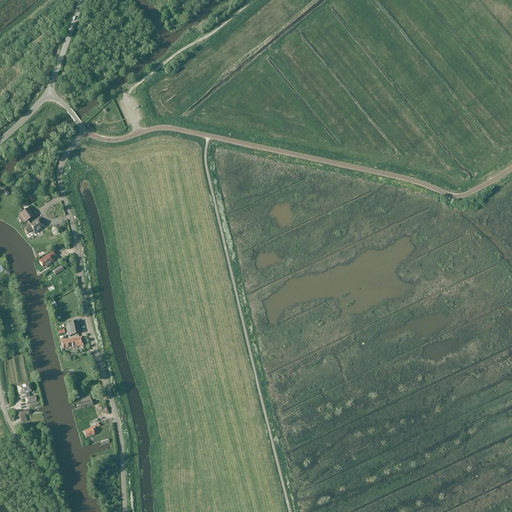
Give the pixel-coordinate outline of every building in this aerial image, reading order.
[(481,175),(479,169),(472,171),(474,177),(481,175)] [(19,215),(25,224),(27,222),(30,225),(24,229),(28,234),(33,231),(35,234),(45,228),(39,219),(32,224),(29,221),(38,215),(32,206),(19,215)] [(50,255),(42,260),(39,262),(43,269),(53,263),(51,259),(55,256),(53,252),(49,254),(50,255)] [(55,275),(64,270),(61,266),(53,271),(55,275)] [(77,322),(65,325),(67,337),(80,334),(77,322)] [(69,341),(61,342),(63,349),(70,348),(83,346),(81,337),(68,340),(69,341)] [(35,396),(30,398),(28,391),(31,391),(29,384),(17,387),(19,393),(24,392),(24,394),(26,393),(27,398),(25,399),(27,405),(35,403),(34,402),(36,401),(35,396)] [(77,404),(78,410),(93,406),(92,400),(77,404)] [(91,430),(84,432),(86,438),(94,436),(93,432),(96,431),(94,427),(90,428),(91,430)]
